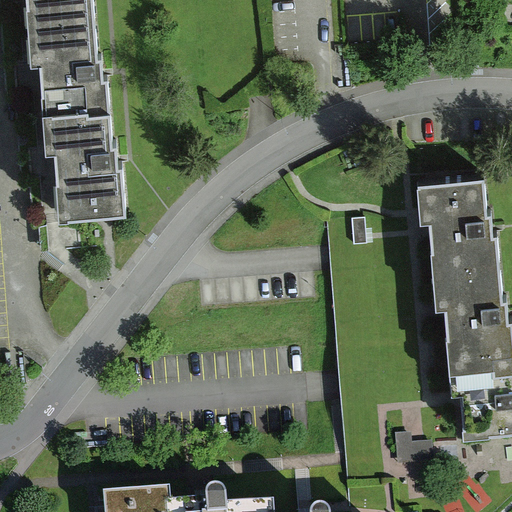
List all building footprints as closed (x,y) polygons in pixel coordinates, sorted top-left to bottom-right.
[(28,0),(32,54),(40,53),(46,139),(55,139),(59,205),(126,200),(123,153),(119,153),(117,132),(113,132),(109,68),(104,68),(102,46),(98,47),(95,0),(28,0)] [(435,257),(501,252),(499,219),(490,220),(487,174),(417,179),(420,216),(432,215),(435,257)] [(364,213),(352,214),(354,240),(367,239),(364,213)] [(450,342),(511,337),(511,295),(511,286),(504,286),(501,252),(435,257),(438,301),(447,300),(450,342)] [(511,337),(450,342),(454,387),(464,387),(467,431),(511,427),(511,337)] [(434,440),(414,441),(413,430),(397,431),(400,463),(436,460),(434,440)] [(264,511),(249,511),(224,511),(224,498),(219,492),(211,493),(206,499),(206,506),(168,509),(167,497),(102,502),(103,511),(264,511)]
